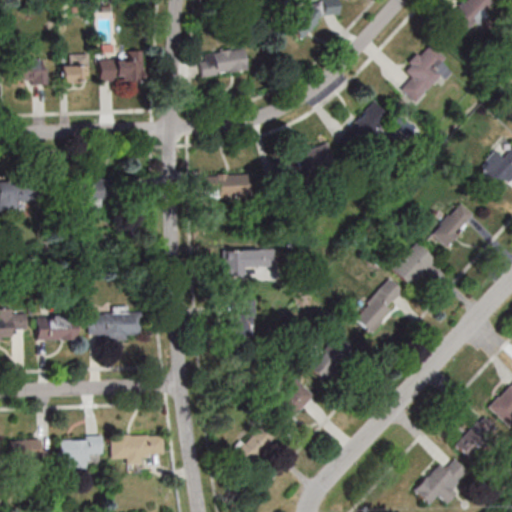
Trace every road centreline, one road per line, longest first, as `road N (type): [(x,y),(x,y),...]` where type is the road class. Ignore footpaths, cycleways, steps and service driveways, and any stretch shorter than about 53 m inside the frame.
road 1 (residential): [(199,511),(173,252),(180,0)]
road 2 (residential): [(401,0),(299,101),(239,125),(0,135)]
road 3 (residential): [(372,434),(511,282)]
road 4 (residential): [(182,386),(0,392)]
